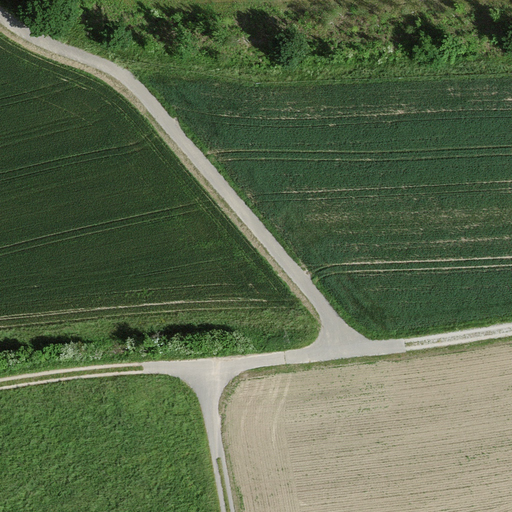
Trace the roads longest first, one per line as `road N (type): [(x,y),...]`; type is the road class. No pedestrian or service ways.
road 1 (track): [(0,384),(511,329)]
road 2 (track): [(343,351),(321,303),(140,90),(0,14)]
road 3 (track): [(228,511),(205,364)]
